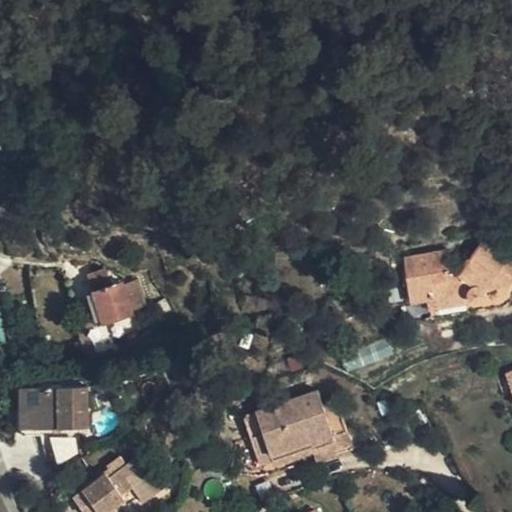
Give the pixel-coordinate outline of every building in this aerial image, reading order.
[(449,252),(407,259),(414,303),(429,300),(431,309),(469,302),(481,301),(484,299),(487,297),(487,295),(487,292),(485,289),(492,278),(506,288),(511,279),(511,261),(507,258),(506,259),(484,243),(461,276),(458,277),(457,272),(453,272),(449,252)] [(104,322),(133,313),(122,281),(111,284),(106,269),(89,274),(104,322)] [(122,281),(133,313),(147,309),(137,277),(122,281)] [(9,361),(5,322),(0,322),(0,362),(9,362),(9,361)] [(87,386),(22,386),(22,427),(87,428),(87,386)] [(313,443),(347,431),(337,402),(324,406),(319,391),(246,417),(261,464),(273,460),(272,455),(311,440),(313,443)] [(349,437),(347,431),(313,443),(311,440),(272,455),(273,460),(261,464),(265,475),(334,455),(331,443),(349,437)] [(106,472),(84,488),(99,509),(94,511),(118,511),(114,505),(124,496),(121,492),(132,485),(152,470),(140,453),(109,475),(106,472)] [(163,486),(152,470),(132,485),(143,501),(163,486)] [(94,511),(99,509),(84,488),(74,495),(86,511),(94,511)]
